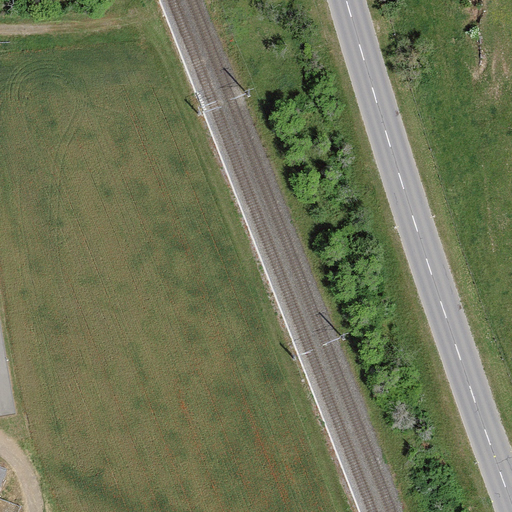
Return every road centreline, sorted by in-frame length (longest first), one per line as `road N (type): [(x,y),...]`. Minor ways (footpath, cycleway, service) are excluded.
road 1 (primary): [(347,0),(511,506)]
road 2 (track): [(0,25),(137,15)]
